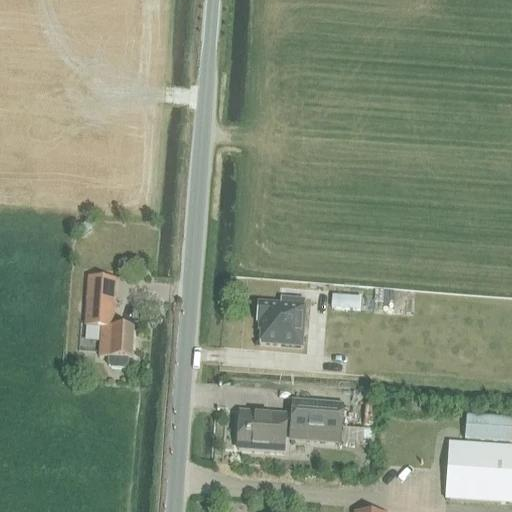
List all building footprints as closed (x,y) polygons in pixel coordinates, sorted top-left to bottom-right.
[(92,230),(87,224),(77,232),(82,238),(92,230)] [(99,358),(110,359),(109,365),(112,369),(124,370),(127,367),(128,361),(130,361),(132,330),(112,328),(114,278),(88,277),(86,327),(101,328),(99,358)] [(257,304),(255,325),(258,325),(257,333),(260,333),(259,347),(301,351),(306,308),(304,308),(305,302),(281,300),(280,306),(257,304)] [(294,403),(293,417),(292,430),(340,435),(342,407),(294,403)] [(285,416),(241,413),(238,450),(283,453),(285,416)] [(511,416),(466,414),(465,440),(511,442),(511,416)] [(447,500),(476,502),(511,504),(511,448),(449,445),(449,448),(447,500)]
